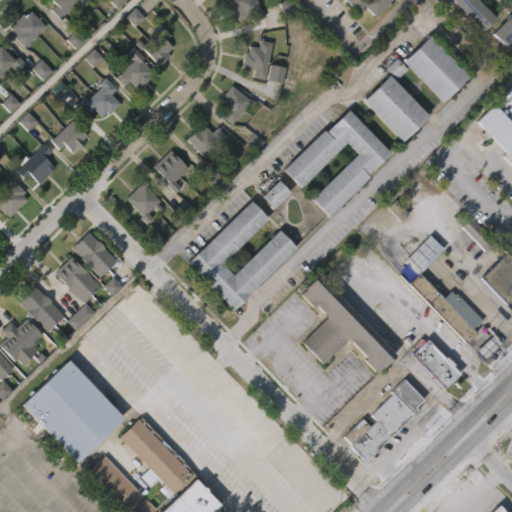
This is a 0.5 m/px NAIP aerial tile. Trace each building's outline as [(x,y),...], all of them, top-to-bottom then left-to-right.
[(87,0),(79,8),(72,2),(55,18),(47,10),(52,6),(46,0),(87,0)] [(254,0),(262,17),(241,26),(238,20),(235,21),(225,0),(254,0)] [(390,0),(376,15),(363,3),(356,10),(345,0),(390,0)] [(480,0),(497,17),(483,31),(453,0),(480,0)] [(351,47),(356,41),(368,52),(400,19),(386,6),(362,31),(331,2),(318,16),(351,47)] [(27,10),(42,26),(25,43),(26,44),(21,49),(9,36),(12,33),(6,27),(19,14),(21,16),(27,10)] [(511,38),(502,48),(488,34),(511,10),(511,38)] [(76,44),(82,39),(59,14),(42,30),(58,48),(70,37),(76,44)] [(489,54),(454,17),(440,30),(475,67),(489,54)] [(112,44),(121,34),(110,24),(101,34),(112,44)] [(166,39),(172,45),(167,51),(169,53),(159,64),(141,48),(139,50),(132,43),(137,38),(143,43),(160,24),(171,34),(166,39)] [(232,60),(257,53),(248,24),(224,32),(232,60)] [(467,75),(443,100),(403,60),(428,34),(469,74),(467,75)] [(269,42),(262,79),(250,77),(251,70),(238,68),(241,52),(245,53),(246,45),(255,47),(257,40),(269,42)] [(144,81),(138,86),(136,84),(133,88),(126,81),(120,87),(112,78),(130,60),(123,53),(130,46),(142,57),(139,61),(149,72),(145,76),(147,78),(144,81)] [(0,49),(10,61),(14,57),(21,64),(14,72),(8,65),(0,72),(0,49)] [(397,96),(436,137),(462,112),(423,71),(397,96)] [(427,114),(401,140),(361,100),(388,74),(427,114)] [(87,103),(100,92),(98,90),(105,84),(98,76),(79,94),(87,103)] [(238,104),(248,105),(247,114),(261,116),(265,78),(254,76),(253,82),(241,81),(238,104)] [(118,123),(124,116),(131,124),(150,105),(128,82),(120,89),(128,96),(109,114),(118,123)] [(0,106),(6,101),(12,107),(18,102),(0,83),(0,106)] [(228,85),(246,100),(248,98),(253,102),(248,109),(244,106),(229,125),(219,117),(223,111),(216,105),(221,99),(219,97),(228,85)] [(99,86),(117,103),(105,114),(103,111),(97,117),(82,102),(99,86)] [(511,87),(511,165),(503,156),(507,152),(504,148),(500,152),(493,144),(492,145),(486,139),(490,136),(475,120),(511,86),(511,87)] [(26,104),(37,116),(46,106),(35,95),(26,104)] [(261,116),(277,119),(280,103),(265,100),(261,116)] [(348,109),(390,152),(367,174),(369,176),(328,217),(310,198),(356,153),(346,142),(301,187),(283,168),(323,129),(325,131),(348,109)] [(395,177),(422,151),(383,110),(356,136),(395,177)] [(81,136),(78,134),(73,140),(84,151),(89,146),(98,155),(114,138),(105,130),(111,124),(101,115),(81,136)] [(85,142),(78,149),(74,145),(69,151),(62,144),(58,148),(50,140),(70,119),(86,135),(82,139),(85,142)] [(246,135),(224,121),(216,134),(222,137),(213,151),(230,161),(246,135)] [(203,126),(209,133),(214,128),(223,136),(201,158),(192,151),(193,150),(183,140),(195,128),(198,131),(203,126)] [(14,139),(5,129),(0,134),(0,142),(5,148),(14,139)] [(511,155),(492,135),(470,157),(488,175),(488,176),(500,188),(493,195),(510,212),(511,210),(511,155)] [(47,158),(55,166),(38,183),(28,173),(24,178),(15,169),(19,165),(17,162),(24,155),(27,158),(43,142),(53,152),(47,158)] [(304,234),(321,251),(384,189),(340,144),(277,206),(293,223),(339,178),(350,189),(304,234)] [(22,166),(32,157),(23,147),(13,156),(22,166)] [(183,172),(171,184),(152,166),(169,149),(188,168),(183,172)] [(59,180),(67,189),(83,174),(67,156),(45,176),(53,185),(59,180)] [(182,175),(199,193),(221,172),(212,163),(206,168),(199,160),(182,175)] [(10,177),(25,192),(22,194),(26,198),(8,216),(5,214),(4,215),(0,210),(0,188),(5,183),(4,181),(8,177),(10,177)] [(33,219),(50,203),(40,193),(46,187),(38,179),(10,205),(18,215),(24,210),(33,219)] [(154,202),(159,207),(155,211),(150,206),(140,216),(122,198),(141,179),(145,182),(143,185),(157,199),(154,202)] [(279,202),(272,208),(261,196),(278,179),(290,191),(279,202)] [(171,217),(184,205),(165,185),(147,202),(171,227),(176,222),(171,217)] [(220,263),(231,275),(277,230),(294,248),(286,256),(284,254),(255,282),(257,284),(231,310),(185,263),(249,200),(267,218),(220,263)] [(24,233),(6,214),(0,220),(0,250),(3,253),(24,233)] [(283,228),(271,216),(254,232),(267,244),(283,228)] [(492,241),(482,250),(459,227),(469,217),(492,241)] [(120,235),(143,258),(150,251),(160,240),(137,218),(120,235)] [(108,268),(99,276),(71,247),(88,231),(116,260),(108,268)] [(441,248),(418,272),(405,260),(429,235),(441,248)] [(180,298),(226,345),(290,283),(273,266),(226,310),(215,299),(261,254),(244,236),(180,298)] [(511,261),(511,293),(502,303),(477,276),(503,252),(511,261)] [(464,254),(456,262),(476,284),(484,276),(464,254)] [(70,256),(82,269),(83,268),(98,285),(80,302),(53,272),(70,256)] [(398,297),(412,310),(437,284),(423,270),(398,297)] [(328,289),(390,352),(370,371),(354,355),(357,353),(343,339),(319,363),(312,356),(310,358),(303,351),(305,348),(298,341),(322,317),(309,304),(307,306),(294,292),(299,287),(297,285),(311,272),(328,289)] [(416,272),(439,297),(446,289),(450,293),(452,291),(479,320),(470,328),(474,331),(462,342),(406,281),(416,272)] [(500,340),(511,327),(511,274),(473,312),(500,340)] [(61,315),(45,331),(17,302),(34,285),(62,314),(61,315)] [(94,322),(65,292),(48,308),(77,338),(94,322)] [(458,376),(477,357),(446,325),(437,334),(413,309),(402,319),(458,376)] [(388,390),(311,311),(294,328),(320,354),(295,378),(317,400),(341,376),(371,407),(388,390)] [(106,331),(116,322),(107,312),(97,321),(106,331)] [(22,317),(37,335),(27,344),(32,349),(17,363),(12,358),(8,361),(0,352),(0,340),(4,337),(0,332),(0,326),(6,321),(12,326),(22,317)] [(58,351),(29,321),(12,338),(41,367),(58,351)] [(418,337),(421,339),(423,337),(440,357),(442,355),(451,364),(449,366),(456,373),(440,388),(408,353),(414,347),(411,343),(418,337)] [(61,356),(70,366),(89,348),(80,338),(61,356)] [(0,376),(0,357),(10,368),(0,376)] [(123,418),(76,463),(21,405),(68,360),(123,418)] [(494,379),(486,371),(469,386),(477,395),(494,379)] [(405,389),(437,424),(453,409),(421,374),(405,389)] [(413,409),(358,463),(350,455),(352,452),(345,445),(347,442),(341,435),(358,418),(365,426),(372,419),(367,413),(388,392),(386,391),(400,378),(419,398),(411,406),(413,409)] [(0,410),(8,403),(0,394),(0,410)] [(70,497),(117,453),(63,395),(15,439),(70,497)] [(337,473),(351,487),(347,491),(356,500),(419,436),(398,415),(364,449),(370,455),(364,462),(356,454),(337,473)] [(137,416),(192,474),(188,479),(212,504),(203,511),(121,511),(84,472),(88,467),(86,465),(89,463),(91,464),(100,455),(152,510),(170,494),(114,435),(133,417),(134,419),(137,416)] [(85,511),(117,511),(99,491),(81,507),(85,511)]
